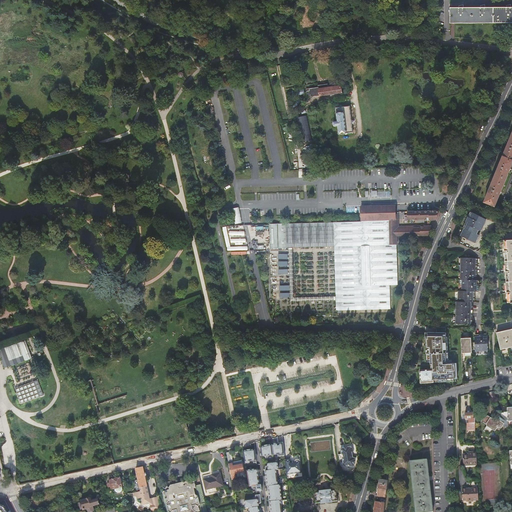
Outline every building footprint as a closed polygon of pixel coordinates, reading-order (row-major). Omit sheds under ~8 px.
[(449,12),(450,12),(450,23),(511,22),(511,7),(511,6),(511,5),(506,6),(507,7),(485,7),(485,6),(485,5),(480,6),(480,7),(463,8),(463,6),(463,5),(459,6),(459,8),(450,8),(450,10),(449,11),(449,12)] [(318,87),(306,89),(307,95),(309,95),(310,98),(342,92),(340,86),(328,88),(327,84),(317,85),(318,87)] [(338,126),(339,134),(352,133),(349,106),(335,108),(337,121),(334,122),(333,123),(333,126),(335,127),(338,126)] [(511,164),(511,134),(485,202),(495,206),(511,164)] [(387,220),(388,245),(397,245),(398,245),(397,236),(427,236),(431,227),(420,227),(420,229),(396,229),(396,214),(396,210),(362,211),(362,220),(387,220)] [(430,220),(436,219),(440,211),(408,212),(408,219),(428,219),(428,220),(429,220),(430,220)] [(477,234),(479,230),(481,231),(487,219),(471,212),(463,228),(464,228),(460,236),(476,243),(479,235),(477,234)] [(420,229),(420,227),(420,226),(399,227),(399,214),(396,214),(396,229),(420,229)] [(388,245),(387,220),(362,220),(362,222),(270,224),(271,249),(335,247),(337,311),(391,309),(390,285),(399,285),(397,245),(388,245)] [(477,258),(459,258),(461,258),(461,262),(461,265),(458,265),(458,269),(461,269),(461,273),(458,273),(461,273),(461,276),(461,280),(458,280),(459,280),(459,284),(463,284),(463,287),(462,287),(463,287),(462,291),(456,291),(459,291),(459,295),(458,295),(459,295),(459,298),(458,298),(459,298),(459,301),(457,301),(457,305),(456,305),(456,306),(457,306),(457,308),(453,308),(453,313),(457,313),(456,316),(454,316),(456,316),(456,319),(456,320),(456,323),(453,323),(471,324),(472,324),(472,302),(474,302),(475,291),(478,291),(478,280),(476,280),(477,258)] [(511,329),(497,333),(501,350),(511,347),(511,329)] [(445,335),(427,334),(427,337),(426,337),(427,345),(429,345),(429,352),(431,352),(433,369),(433,379),(454,378),(453,362),(442,362),(442,351),(445,350),(445,335)] [(475,335),(475,337),(476,353),(476,352),(479,352),(480,352),(483,352),(484,352),(488,352),(488,354),(487,336),(487,334),(475,335)] [(462,356),(472,356),(471,337),(461,338),(461,342),(461,345),(462,356)] [(31,358),(33,358),(31,354),(26,338),(0,347),(0,361),(2,368),(8,366),(12,365),(31,358)] [(433,369),(420,370),(420,383),(433,382),(433,379),(433,369)] [(34,381),(15,387),(20,403),(43,396),(38,380),(34,381)] [(508,422),(508,412),(495,415),(500,418),(499,420),(496,421),(495,422),(495,421),(494,420),(493,419),(492,420),(492,419),(492,418),(491,418),(489,416),(485,417),(482,422),(487,425),(487,427),(484,432),(490,436),(492,433),(496,432),(497,433),(498,433),(498,434),(499,434),(500,434),(501,434),(501,433),(503,430),(502,429),(503,427),(506,428),(508,428),(508,422)] [(476,430),(475,419),(474,419),(473,413),(465,413),(466,420),(469,420),(469,424),(467,424),(467,431),(476,430)] [(283,442),(261,447),(262,456),(279,454),(279,456),(285,455),(283,442)] [(342,459),(344,466),(354,468),(356,459),(353,459),(352,457),(352,453),(353,453),(353,448),(351,449),(351,448),(341,450),(342,455),(343,455),(343,459),(342,459)] [(256,449),(243,450),(245,462),(257,461),(256,449)] [(477,465),(476,452),(469,453),(469,454),(469,455),(467,456),(467,454),(463,455),(463,466),(477,465)] [(291,461),(285,462),(287,475),(302,473),(300,462),(298,460),(296,461),(294,463),(291,463),(291,461)] [(433,511),(427,460),(410,462),(415,511),(433,511)] [(279,461),(267,462),(268,470),(266,470),(268,485),(269,485),(271,511),(282,511),(282,500),(284,500),(282,483),(280,484),(278,470),(280,469),(279,461)] [(229,465),(232,480),(236,479),(235,474),(243,472),(245,482),(249,482),(247,470),(245,464),(233,467),(233,464),(229,465)] [(141,492),(139,492),(139,494),(136,495),(138,500),(142,504),(142,506),(151,504),(151,503),(150,500),(145,477),(144,473),(143,468),(136,470),(141,492)] [(259,511),(259,502),(261,502),(260,490),(262,490),(262,484),(259,485),(257,469),(247,470),(250,486),(254,486),(254,484),(257,484),(257,490),(256,490),(257,499),(246,500),(246,508),(250,507),(250,511),(259,511)] [(220,474),(203,478),(207,490),(223,486),(220,474)] [(120,478),(110,480),(112,490),(122,487),(120,478)] [(196,505),(199,507),(200,504),(198,496),(196,494),(194,489),(196,488),(195,484),(194,484),(194,483),(195,483),(195,482),(194,482),(194,481),(193,481),(192,481),(191,481),(191,482),(190,482),(190,481),(182,483),(179,484),(171,486),(169,488),(168,487),(166,490),(166,491),(165,492),(164,492),(163,492),(163,493),(163,494),(163,495),(164,495),(164,496),(165,496),(166,496),(167,496),(168,501),(167,504),(168,511),(172,511),(173,511),(177,510),(177,511),(195,511),(196,511),(193,510),(192,506),(196,505)] [(384,498),(386,498),(388,482),(380,481),(379,485),(378,496),(384,497),(384,498)] [(478,500),(478,489),(463,490),(463,501),(466,501),(466,502),(473,502),(473,501),(478,500)] [(315,493),(316,504),(321,504),(322,504),(332,503),(332,502),(338,502),(337,491),(331,491),(320,492),(320,493),(315,493)] [(83,501),(81,501),(83,510),(88,509),(88,511),(91,511),(94,511),(93,506),(99,505),(98,499),(91,501),(91,498),(86,500),(85,499),(83,499),(83,500),(83,501)] [(151,504),(152,511),(157,511),(162,511),(159,498),(150,500),(151,503),(151,504)] [(374,511),(383,511),(385,500),(380,500),(380,501),(376,501),(374,511)]
